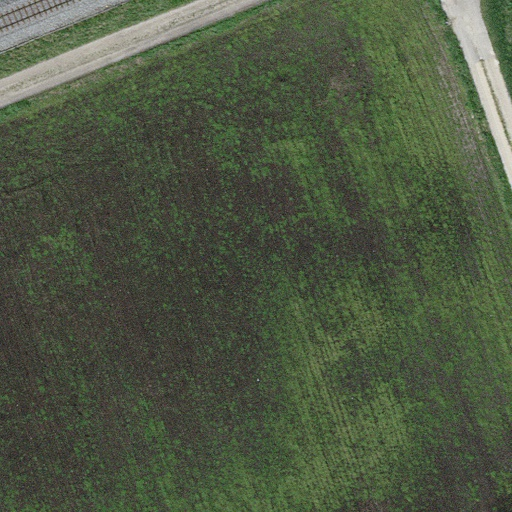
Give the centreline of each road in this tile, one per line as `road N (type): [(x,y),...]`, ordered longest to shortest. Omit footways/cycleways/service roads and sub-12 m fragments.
road 1 (track): [(0,103),(256,0)]
road 2 (track): [(511,126),(472,0)]
